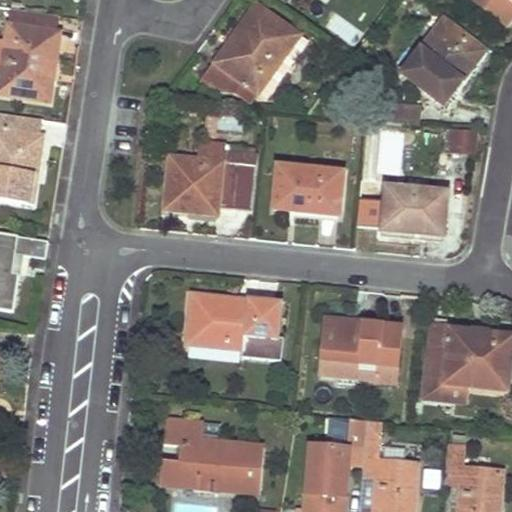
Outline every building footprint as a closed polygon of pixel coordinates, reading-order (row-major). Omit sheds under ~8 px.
[(511,0),(471,0),(506,27),(511,19),(511,0)] [(232,40),(202,82),(212,89),(235,94),(241,85),(257,97),(299,38),(255,7),(232,40)] [(0,72),(1,72),(0,78),(0,95),(50,104),(53,81),(49,80),(60,17),(11,9),(5,45),(0,44),(0,72)] [(443,20),(401,75),(443,107),(457,88),(455,86),(482,49),(443,20)] [(241,85),(235,94),(252,105),(257,97),(241,85)] [(374,105),(370,122),(418,127),(420,110),(374,105)] [(0,200),(32,206),(36,183),(33,182),(42,121),(0,114),(0,200)] [(471,129),(451,129),(451,150),(471,150),(471,129)] [(253,212),(258,156),(224,153),(225,145),(197,142),(196,161),(170,159),(165,211),(189,214),(190,206),(218,209),(253,212)] [(277,169),(274,210),(312,214),(312,209),(339,211),(342,176),(277,169)] [(381,231),(442,237),(447,195),(429,193),(430,179),(388,174),(381,231)] [(466,183),(430,179),(429,193),(447,195),(442,237),(459,239),(466,183)] [(218,209),(190,206),(189,214),(218,216),(218,209)] [(0,310),(14,313),(20,276),(12,274),(15,254),(23,256),(44,259),(48,242),(0,234),(0,310)] [(23,256),(15,254),(12,274),(20,276),(23,256)] [(247,301),(191,295),(186,346),(242,352),(241,359),(280,363),(282,339),(277,339),(281,304),(247,301)] [(326,321),(320,376),(376,382),(377,366),(396,368),(400,328),(374,326),(326,321)] [(430,325),(423,400),(449,402),(452,387),(467,388),(470,389),(470,381),(509,385),(511,352),(511,337),(448,331),(447,326),(430,325)] [(396,368),(377,366),(376,382),(394,383),(396,368)] [(509,385),(470,381),(470,389),(508,393),(509,385)] [(467,388),(452,387),(449,402),(464,403),(467,388)] [(163,463),(160,483),(209,496),(209,489),(215,490),(214,496),(260,495),(264,445),(218,440),(218,426),(167,421),(164,446),(181,449),(179,464),(163,463)] [(310,446),(304,511),(343,511),(346,492),(338,491),(340,477),(347,478),(348,467),(362,468),(365,438),(366,426),(366,423),(352,422),(349,450),(310,446)] [(382,428),(366,426),(365,438),(381,440),(382,428)] [(413,511),(418,467),(408,466),(378,463),(380,448),(381,440),(365,438),(362,468),(361,478),(376,479),(375,491),(384,492),(383,502),(374,502),(373,511),(413,511)] [(409,450),(380,448),(378,463),(408,466),(409,450)] [(458,511),(499,511),(502,473),(463,470),(465,449),(449,448),(446,485),(461,486),(458,511)] [(346,492),(347,478),(340,477),(338,491),(346,492)] [(376,479),(361,478),(358,511),(372,511),(373,511),(374,502),(383,502),(384,492),(375,491),(376,479)]
